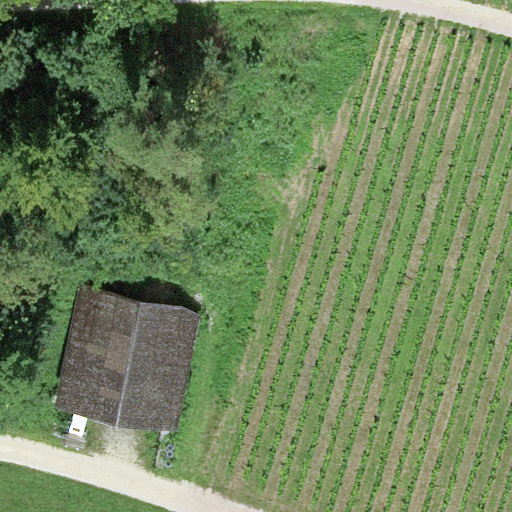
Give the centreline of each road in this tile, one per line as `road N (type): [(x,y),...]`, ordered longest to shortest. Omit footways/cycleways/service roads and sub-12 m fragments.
road 1 (track): [(237,0),(0,6)]
road 2 (track): [(0,457),(46,463),(197,511)]
road 3 (track): [(511,30),(459,12),(316,0)]
